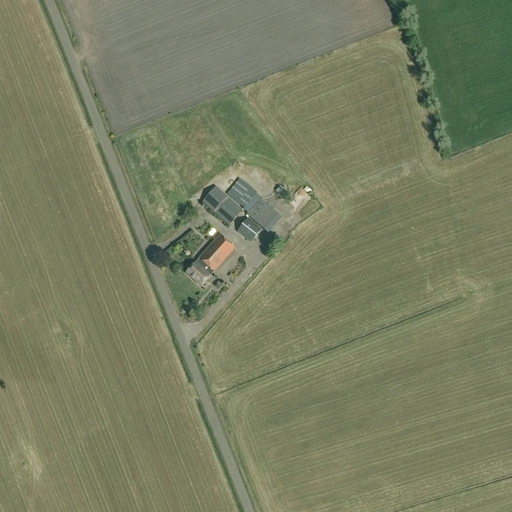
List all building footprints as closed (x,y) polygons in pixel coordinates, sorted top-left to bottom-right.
[(260,200),(261,198),(257,194),(244,183),(240,180),(228,195),(244,208),(243,209),(249,214),(247,216),(267,234),(281,218),(261,201),(260,200)] [(216,187),(202,202),(229,227),(243,211),(216,187)] [(276,192),(285,199),(289,195),(280,187),(276,192)] [(304,192),(294,202),(300,207),(309,197),(304,192)] [(251,243),(261,230),(247,219),(237,232),(251,243)] [(201,287),(236,249),(221,236),(186,274),(201,287)]
